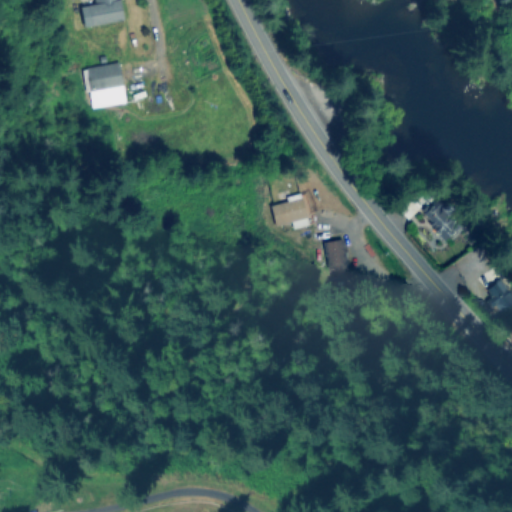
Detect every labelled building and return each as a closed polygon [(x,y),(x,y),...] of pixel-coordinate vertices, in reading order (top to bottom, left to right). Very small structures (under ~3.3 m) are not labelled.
[(122,19),(118,0),(92,0),(93,3),(78,6),(82,26),(122,19)] [(122,95),(118,62),(83,66),(87,100),(122,95)] [(290,222),(292,227),(306,224),(300,197),(270,203),(275,225),(290,222)] [(435,198),(416,215),(441,241),(459,225),(435,198)] [(348,270),(340,237),(321,242),(329,275),(348,270)]
